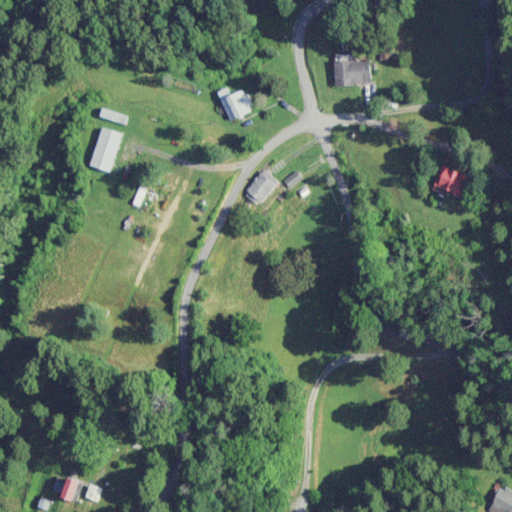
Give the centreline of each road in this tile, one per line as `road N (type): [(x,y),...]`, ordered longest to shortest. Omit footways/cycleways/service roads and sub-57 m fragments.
road 1 (residential): [(511,348),(381,302),(343,227),(295,28),(358,0)]
road 2 (residential): [(174,511),(183,501),(193,431),(193,275),(274,162),(322,130)]
road 3 (residential): [(511,155),(418,109),(322,130)]
